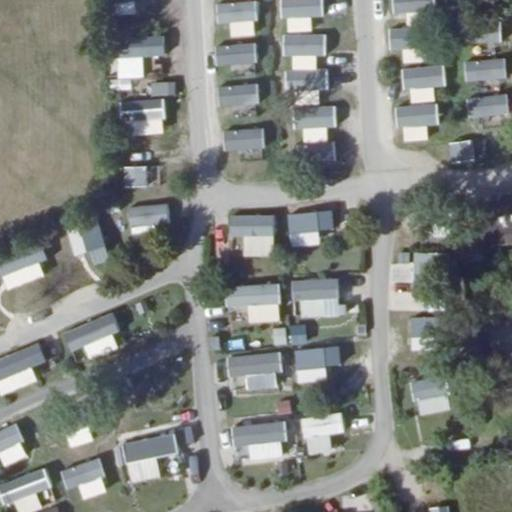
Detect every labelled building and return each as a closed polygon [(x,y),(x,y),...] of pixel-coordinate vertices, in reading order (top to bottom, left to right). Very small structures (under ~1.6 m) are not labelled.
[(280,0),(281,30),(310,29),(309,16),(322,16),(321,0),(280,0)] [(391,0),(392,13),(433,12),(432,0),(391,0)] [(475,12),(475,0),(447,0),(448,12),(475,12)] [(215,24),(228,24),(228,35),(256,35),(256,1),(215,1),(215,24)] [(497,43),(497,22),(458,24),(459,44),(497,43)] [(420,48),(421,28),(389,27),(388,47),(420,48)] [(313,53),(323,53),(323,32),(281,33),(282,54),(287,54),(288,102),(316,101),(316,87),(326,87),(325,68),(314,68),(313,53)] [(141,76),(141,57),(163,56),(162,35),(114,36),(115,77),(141,76)] [(214,44),(215,65),(255,63),(254,42),(214,44)] [(400,49),(401,62),(423,61),(422,48),(400,49)] [(463,59),(464,81),(503,79),(502,57),(463,59)] [(438,101),(437,65),(402,67),(404,102),(438,101)] [(151,94),(173,94),(173,82),(152,82),(151,94)] [(256,104),(256,83),(217,84),(218,106),(256,104)] [(466,116),(506,114),(505,94),(465,95),(466,116)] [(120,134),(161,134),(160,99),(119,100),(120,134)] [(395,126),(435,127),(435,105),(395,104),(395,126)] [(330,127),(333,127),(333,106),(293,105),(292,129),(306,130),(305,162),(329,163),(330,127)] [(261,162),(259,129),(222,131),(223,149),(251,148),(252,163),(261,162)] [(447,161),(474,161),(474,140),(447,140),(447,161)] [(158,186),(158,166),(122,165),(121,185),(158,186)] [(484,227),(511,229),(511,192),(487,190),(484,227)] [(167,202),(126,206),(128,227),(169,223),(167,202)] [(301,204),(303,242),(326,241),(326,223),(347,222),(346,202),(301,204)] [(53,248),(65,244),(70,258),(104,246),(93,214),(46,230),(53,248)] [(396,249),(393,261),(421,267),(424,255),(396,249)] [(335,278),(292,279),(294,317),(322,316),(322,298),(336,298),(335,278)] [(276,283),(222,286),(223,308),(245,307),(246,322),(278,320),(276,283)] [(73,363),(121,347),(109,314),(62,330),(73,363)] [(434,348),(433,321),(405,322),(406,348),(434,348)] [(356,340),(302,342),(304,378),(345,377),(344,361),(357,360),(356,340)] [(277,353),(228,354),(229,392),(278,391),(277,353)] [(441,375),(410,381),(417,415),(448,409),(441,375)] [(233,460),(282,459),(281,421),(250,422),(249,412),(231,413),(233,460)] [(299,417),(301,438),(343,433),(341,412),(299,417)] [(0,428),(0,451),(30,441),(22,421),(0,428)] [(178,444),(195,442),(192,424),(175,426),(178,444)] [(125,482),(158,479),(155,454),(176,452),(174,434),(121,440),(125,482)] [(156,457),(159,472),(180,468),(178,453),(156,457)] [(0,489),(6,511),(25,511),(39,508),(35,493),(49,489),(42,468),(0,481),(0,489)] [(444,511),(440,493),(419,498),(421,511),(444,511)]
